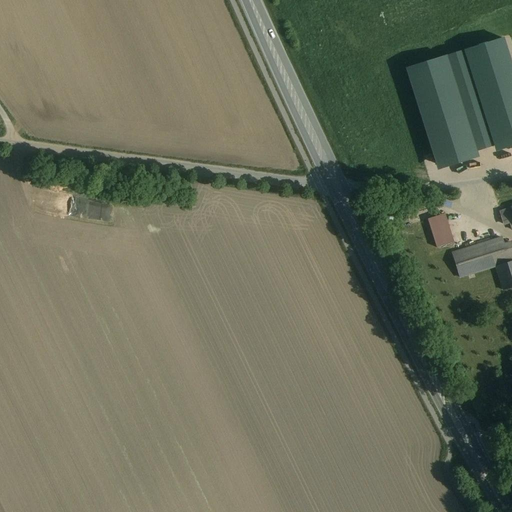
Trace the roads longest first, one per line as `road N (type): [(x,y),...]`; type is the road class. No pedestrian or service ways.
road 1 (unclassified): [(0,142),(332,186)]
road 2 (primary): [(332,186),(469,446)]
road 3 (primary): [(249,0),(332,186)]
road 4 (unclassified): [(332,186),(414,190),(511,176)]
